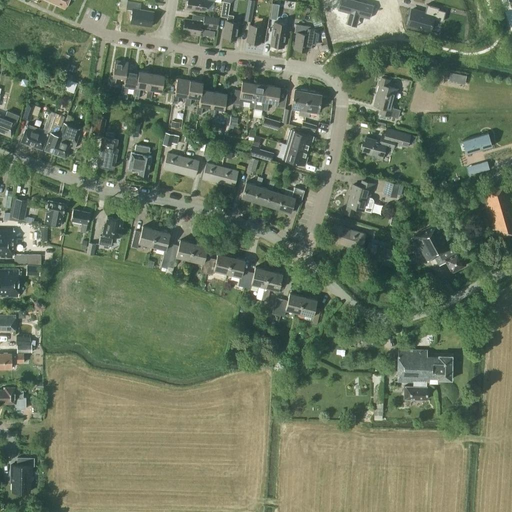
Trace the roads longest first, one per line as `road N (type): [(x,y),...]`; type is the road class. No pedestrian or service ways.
road 1 (residential): [(299,256),(334,152),(341,99),(334,83),(318,72),(165,43)]
road 2 (unclassified): [(0,152),(78,184),(202,208),(299,256)]
road 3 (unclassified): [(299,256),(352,306),(383,319),(424,312),(511,269)]
